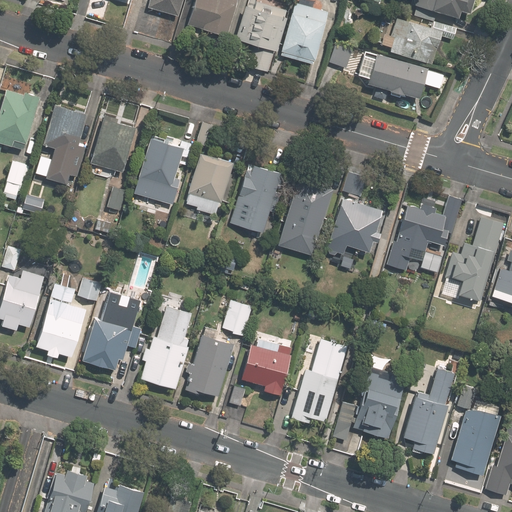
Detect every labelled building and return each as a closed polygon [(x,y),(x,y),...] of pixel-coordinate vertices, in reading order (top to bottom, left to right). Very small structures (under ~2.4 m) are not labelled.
[(179,0),(150,0),(149,5),(175,13),(179,0)] [(226,34),(235,0),(194,0),(188,24),(226,34)] [(287,9),(255,0),(245,0),(235,38),(275,50),(287,9)] [(470,0),(409,0),(415,2),(413,8),(433,14),(435,7),(453,13),(455,7),(467,10),(470,0)] [(313,13),(293,7),(282,49),(311,58),(324,12),(314,10),(313,13)] [(429,28),(395,18),(393,23),(380,19),(376,34),(378,35),(376,43),(387,47),(387,50),(420,60),(420,58),(426,60),(434,32),(450,37),(453,27),(431,20),(429,28)] [(269,71),(274,52),(251,45),(245,64),(269,71)] [(343,68),(348,50),(334,46),(329,64),(343,68)] [(424,69),(372,54),(364,81),(388,88),(387,90),(396,93),(397,91),(415,96),(424,69)] [(21,95),(3,90),(0,99),(0,145),(1,144),(21,150),(36,97),(21,93),(21,95)] [(38,141),(69,151),(81,112),(49,103),(38,141)] [(117,118),(103,114),(102,118),(101,118),(89,161),(120,170),(133,126),(116,121),(117,118)] [(202,122),(195,143),(207,146),(214,125),(202,122)] [(179,144),(147,135),(132,190),(171,201),(178,177),(171,175),(175,161),(188,165),(194,143),(181,139),(179,144)] [(218,201),(229,161),(196,152),(185,192),(193,194),(192,196),(206,200),(206,198),(218,201)] [(23,163),(24,160),(14,157),(13,161),(9,159),(3,179),(4,179),(2,187),(15,192),(24,164),(23,163)] [(245,169),(241,167),(227,220),(265,230),(280,174),(275,173),(275,171),(247,163),(245,169)] [(347,169),(341,189),(359,195),(365,174),(347,169)] [(313,243),(317,226),(328,186),(296,177),(285,217),(287,217),(283,229),(296,233),(294,238),(313,243)] [(124,190),(112,186),(106,206),(118,210),(124,190)] [(374,239),(377,231),(372,229),(378,208),(340,196),(327,237),(329,238),(326,247),(328,253),(333,254),(337,251),(342,252),(344,243),(366,249),(369,238),(374,239)] [(452,234),(462,199),(449,196),(443,215),(435,213),(437,208),(422,204),(420,209),(408,205),(397,242),(394,241),(387,265),(406,270),(410,258),(423,262),(428,243),(431,244),(432,242),(445,246),(449,233),(452,234)] [(42,203),(24,197),(19,210),(38,217),(42,203)] [(110,223),(95,218),(92,228),(108,232),(110,223)] [(483,233),(485,228),(468,224),(458,257),(490,267),(499,237),(483,233)] [(511,242),(510,248),(506,246),(502,257),(507,259),(504,269),(506,270),(502,284),(511,286),(511,292),(511,293),(511,242)] [(6,244),(0,264),(13,268),(19,248),(6,244)] [(206,250),(204,259),(210,261),(212,252),(206,250)] [(230,269),(234,255),(218,250),(214,264),(218,265),(217,269),(225,272),(226,268),(230,269)] [(39,301),(46,276),(21,268),(19,277),(8,274),(0,301),(0,317),(2,318),(0,323),(16,328),(18,322),(26,325),(34,299),(39,301)] [(79,276),(74,293),(92,299),(98,281),(79,276)] [(65,353),(79,307),(63,302),(68,286),(49,280),(30,343),(43,347),(42,352),(52,355),(53,349),(65,353)] [(130,324),(134,308),(104,299),(98,318),(91,316),(79,357),(113,367),(116,357),(122,358),(126,344),(135,346),(140,327),(130,324)] [(250,305),(227,299),(219,326),(228,328),(228,330),(241,334),(250,305)] [(340,309),(308,300),(302,320),(334,329),(340,309)] [(186,337),(180,335),(187,311),(164,304),(155,336),(152,334),(148,348),(145,347),(141,358),(145,359),(140,376),(173,386),(186,345),(184,344),(186,337)] [(211,337),(213,328),(203,325),(200,334),(198,333),(189,361),(186,360),(183,370),(187,371),(182,387),(201,392),(201,390),(214,394),(230,342),(211,337)] [(288,347),(258,338),(256,345),(248,342),(238,377),(261,384),(260,388),(276,393),(278,389),(288,354),(286,353),(288,347)] [(306,369),(304,368),(290,415),(307,420),(308,415),(322,419),(336,370),(308,361),(306,369)] [(405,375),(372,365),(354,425),(387,435),(405,375)] [(443,403),(452,371),(435,366),(427,393),(417,390),(415,395),(413,394),(402,435),(414,438),(412,446),(434,451),(447,404),(443,403)] [(454,465),(480,473),(497,414),(467,405),(473,386),(461,383),(455,403),(463,406),(448,457),(455,460),(454,465)] [(241,387),(232,384),(226,401),(236,404),(241,387)] [(346,438),(357,404),(342,400),(332,434),(346,438)] [(511,426),(510,426),(503,433),(502,433),(492,468),(511,473),(511,477),(511,482),(511,426)] [(82,473),(63,468),(61,473),(53,471),(41,511),(81,511),(90,481),(80,479),(82,473)] [(510,475),(492,469),(487,488),(505,493),(510,475)] [(135,511),(142,491),(117,484),(116,488),(102,484),(97,502),(101,503),(98,511),(135,511)] [(185,511),(188,502),(170,497),(165,511),(185,511)]
